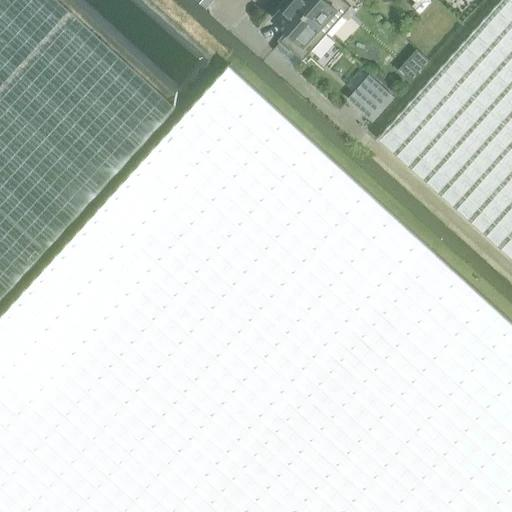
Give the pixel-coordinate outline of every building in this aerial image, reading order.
[(0,0),(0,299),(177,107),(59,0),(0,0)] [(327,33),(290,0),(282,0),(277,6),(281,9),(273,18),(288,31),(281,39),(281,40),(273,49),(274,49),(282,40),(304,59),(327,33)] [(290,0),(327,33),(351,5),(345,0),(290,0)] [(511,0),(500,0),(377,138),(511,258),(511,0)] [(431,0),(413,0),(416,2),(412,6),(420,14),(432,0),(431,0)] [(229,65),(0,316),(0,511),(201,511),(267,440),(388,307),(436,254),(229,65)] [(370,75),(350,98),(374,119),(394,97),(370,75)] [(511,511),(511,322),(436,254),(388,307),(267,440),(201,511),(511,511)]
